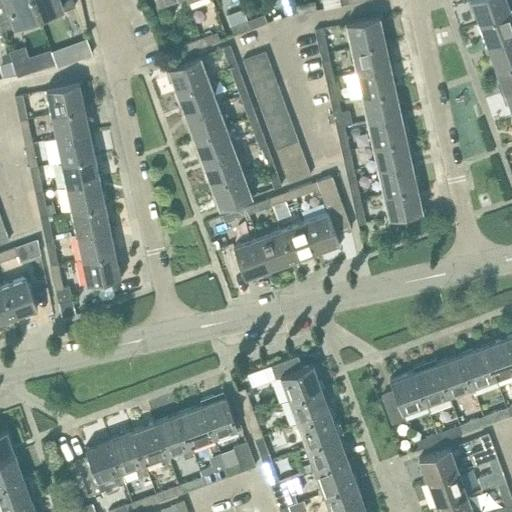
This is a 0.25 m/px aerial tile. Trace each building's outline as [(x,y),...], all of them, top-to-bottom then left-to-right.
[(0,0),(0,28),(38,15),(32,0),(0,0)] [(32,0),(38,15),(61,6),(63,10),(75,5),(73,0),(32,0)] [(280,0),(286,15),(298,11),(295,5),(293,0),(280,0)] [(298,13),(316,9),(314,0),(295,5),(298,11),(298,13)] [(470,0),(478,22),(511,10),(506,0),(470,0)] [(487,45),(511,36),(511,13),(511,10),(478,22),(487,45)] [(251,28),(267,22),(264,13),(248,19),(251,28)] [(351,47),(385,40),(379,15),(345,22),(350,42),(351,47)] [(234,34),(251,28),(248,19),(230,26),(234,34)] [(204,45),(220,39),(217,31),(201,37),(204,45)] [(320,53),(328,52),(323,32),(316,34),(320,53)] [(496,69),(511,63),(511,36),(487,45),(496,69)] [(186,52),(204,45),(201,37),(183,44),(186,52)] [(356,71),(390,64),(385,40),(351,47),(356,71)] [(229,44),(222,47),(229,65),(237,62),(229,44)] [(29,55),(25,45),(9,50),(17,76),(56,63),(51,48),(29,55)] [(247,72),(270,63),(265,50),(243,58),(247,72)] [(176,90),(208,78),(200,55),(167,67),(176,90)] [(325,78),(333,76),(329,56),(321,58),(325,78)] [(252,83),(274,75),(270,63),(247,72),(252,83)] [(504,92),(511,89),(511,63),(496,69),(504,92)] [(362,96),(395,88),(390,64),(356,71),(362,96)] [(238,67),(231,70),(238,89),(245,86),(238,67)] [(255,93),(278,85),(274,75),(252,83),(255,93)] [(185,114),(217,102),(208,78),(176,90),(185,114)] [(51,113),(84,106),(79,81),(45,88),(51,113)] [(330,102),(338,100),(334,81),(326,82),(330,102)] [(259,103),(282,95),(278,85),(255,93),(259,103)] [(367,120),(401,113),(395,88),(362,96),(367,120)] [(247,91),(240,93),(246,112),(254,109),(247,91)] [(264,115),(286,107),(282,95),(259,103),(264,115)] [(23,98),(15,100),(19,119),(27,118),(23,98)] [(193,137),(226,125),(217,102),(185,114),(193,137)] [(341,111),(339,105),(332,107),(336,126),(352,123),(349,110),(341,111)] [(56,137),(89,130),(84,106),(51,113),(56,137)] [(268,127),(290,118),(286,107),(264,115),(268,127)] [(373,145),(406,137),(401,113),(367,120),(373,145)] [(256,114),(248,117),(255,135),(263,133),(256,114)] [(272,137),(294,130),(290,118),(268,127),(272,137)] [(28,123),(20,124),(24,143),(32,142),(28,123)] [(202,161),(234,149),(226,125),(193,137),(202,161)] [(341,150),(349,149),(345,129),(337,131),(341,150)] [(61,161),(95,154),(89,130),(56,137),(61,161)] [(276,149),(299,141),(294,130),(272,137),(276,149)] [(378,169),(411,161),(406,137),(373,145),(378,169)] [(264,138),(257,140),(264,159),(271,156),(264,138)] [(280,160),(303,152),(299,141),(276,149),(280,160)] [(33,147),(26,148),(30,168),(37,166),(33,147)] [(211,184),(243,172),(234,149),(202,161),(211,184)] [(284,171),(307,163),(303,152),(280,160),(284,171)] [(347,175),(355,173),(350,153),(342,155),(347,175)] [(66,185),(100,178),(95,154),(61,161),(66,185)] [(272,182),(280,180),(273,161),(265,164),(272,182)] [(383,193),(417,186),(411,161),(378,169),(383,193)] [(288,182),(311,174),(307,163),(284,171),(288,182)] [(35,192),(42,190),(38,171),(31,173),(35,192)] [(219,207),(238,201),(252,196),(243,172),(211,184),(219,207)] [(315,251),(339,242),(335,230),(350,224),(331,174),(316,180),(327,210),(303,218),(315,251)] [(71,210),(105,203),(100,178),(66,185),(71,210)] [(352,199),(360,197),(356,178),(348,179),(352,199)] [(295,196),(314,189),(311,182),(292,188),(295,196)] [(388,217),(422,210),(417,186),(383,193),(384,198),(388,217)] [(287,190),(269,197),(272,204),(290,197),(287,190)] [(45,205),(43,195),(36,197),(40,216),(47,215),(47,214),(56,213),(54,203),(45,205)] [(264,199),(246,206),(248,213),(267,206),(264,199)] [(358,224),(365,222),(361,202),(353,204),(358,224)] [(76,234),(110,227),(105,203),(71,210),(76,234)] [(241,207),(222,214),(224,222),(243,215),(241,207)] [(292,259),(315,251),(303,218),(280,227),(292,259)] [(41,221),(45,241),(53,239),(49,220),(41,221)] [(81,258),(115,251),(110,227),(76,234),(81,258)] [(269,268),(292,259),(280,227),(257,236),(269,268)] [(0,242),(9,240),(5,229),(0,230),(0,242)] [(245,277),(269,268),(257,236),(233,244),(245,277)] [(54,244),(46,246),(50,265),(58,263),(54,244)] [(0,251),(0,260),(18,255),(14,246),(0,251)] [(86,283),(120,276),(115,251),(81,258),(86,283)] [(63,288),(58,263),(50,265),(55,290),(58,301),(72,299),(69,287),(63,288)] [(13,317),(37,308),(25,275),(1,284),(13,317)] [(0,321),(13,317),(1,284),(0,284),(0,321)] [(496,377),(511,370),(511,349),(507,336),(483,344),(496,377)] [(473,385),(496,377),(483,344),(461,352),(473,385)] [(450,394),(473,385),(461,352),(437,361),(450,394)] [(302,367),(297,354),(270,364),(274,376),(279,374),(288,399),(321,386),(312,363),(302,367)] [(413,366),(415,369),(427,402),(426,403),(429,412),(453,403),(449,394),(450,394),(437,361),(427,365),(425,362),(413,366)] [(393,423),(404,419),(402,412),(426,403),(427,402),(415,369),(390,379),(393,389),(382,393),(393,423)] [(321,386),(288,399),(297,422),(330,409),(326,400),(330,398),(325,385),(321,387),(321,386)] [(236,391),(243,410),(251,407),(245,388),(236,391)] [(225,395),(215,399),(213,394),(200,398),(202,403),(214,436),(237,428),(225,395)] [(202,403),(191,407),(189,402),(176,407),(178,412),(190,445),(191,445),(214,436),(202,403)] [(487,423),(505,417),(502,408),(484,415),(487,423)] [(305,445),(338,432),(330,409),(297,422),(305,445)] [(190,445),(178,412),(155,420),(167,453),(168,453),(181,448),(184,457),(194,453),(191,445),(190,445)] [(245,415),(251,433),(260,430),(253,412),(245,415)] [(479,417),(461,423),(465,432),(483,425),(479,417)] [(167,453),(155,420),(131,429),(143,462),(144,462),(160,456),(162,461),(170,458),(168,453),(167,453)] [(456,425),(438,432),(441,440),(460,433),(456,425)] [(0,457),(15,452),(6,429),(0,430),(0,457)] [(143,462),(131,429),(108,437),(120,471),(122,470),(134,466),(138,476),(149,472),(144,462),(143,462)] [(314,468),(347,456),(338,432),(305,445),(314,468)] [(416,449),(441,440),(438,432),(413,441),(416,449)] [(473,465),(488,460),(487,459),(496,456),(487,432),(479,435),(484,448),(469,453),(473,465)] [(268,453),(262,435),(253,438),(260,456),(268,453)] [(120,471),(108,437),(85,446),(87,453),(75,458),(88,494),(101,490),(106,491),(112,489),(115,485),(126,481),(122,470),(120,471)] [(228,475),(255,465),(246,441),(234,446),(239,461),(226,466),(225,467),(228,475)] [(427,481),(458,469),(450,446),(419,457),(427,481)] [(0,484),(23,476),(15,452),(0,457),(0,484)] [(204,484),(228,475),(225,467),(226,466),(221,452),(209,457),(212,465),(200,469),(202,475),(201,475),(204,484)] [(322,491),(355,479),(347,456),(314,468),(322,491)] [(477,477),(481,488),(496,483),(496,482),(504,479),(496,456),(487,459),(488,460),(492,471),(477,477)] [(270,458),(261,461),(268,480),(277,477),(270,458)] [(293,471),(300,505),(316,502),(309,468),(293,471)] [(436,504),(467,493),(458,469),(427,481),(436,504)] [(0,510),(32,499),(29,491),(33,490),(28,475),(23,476),(0,484),(0,510)] [(200,486),(196,477),(178,484),(182,492),(200,486)] [(329,511),(338,511),(364,503),(355,479),(322,491),(329,511)] [(511,497),(504,479),(496,482),(496,483),(502,500),(511,497)] [(276,503),(285,499),(278,482),(270,485),(276,503)] [(158,501),(177,494),(174,486),(155,493),(158,501)] [(438,511),(473,511),(467,493),(436,504),(438,511)] [(150,494),(131,501),(134,510),(153,503),(150,494)] [(36,511),(32,499),(0,510),(0,511),(36,511)] [(187,511),(182,499),(174,502),(178,511),(187,511)] [(108,511),(127,511),(134,510),(131,501),(108,510),(108,511)] [(511,511),(511,502),(504,505),(505,506),(495,510),(495,511),(511,511)] [(367,511),(364,503),(338,511),(367,511)]
